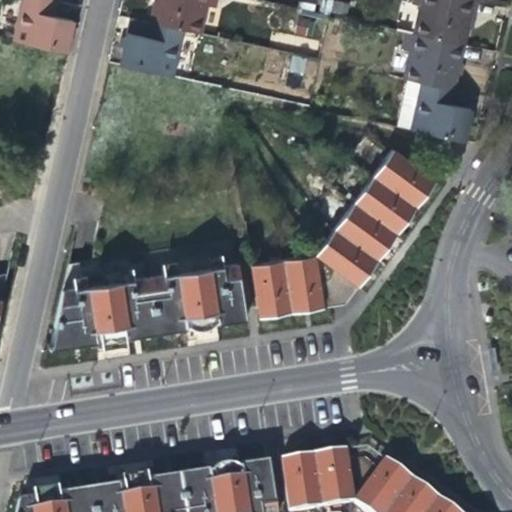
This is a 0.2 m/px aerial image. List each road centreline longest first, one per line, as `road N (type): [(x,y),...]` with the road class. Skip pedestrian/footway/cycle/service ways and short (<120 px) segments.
road 1 (residential): [(96,0),(7,426)]
road 2 (residential): [(7,426),(362,372)]
road 3 (residential): [(511,134),(453,257),(438,330)]
